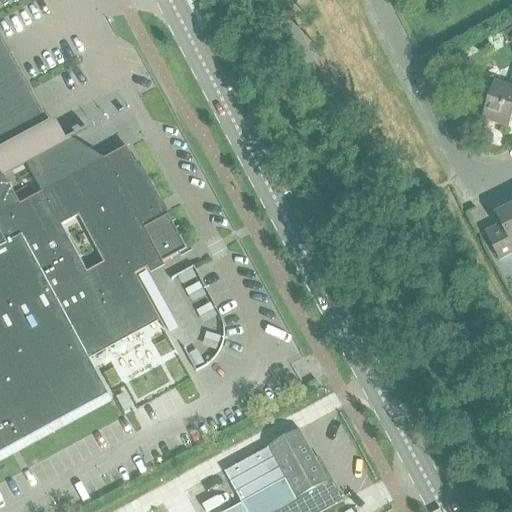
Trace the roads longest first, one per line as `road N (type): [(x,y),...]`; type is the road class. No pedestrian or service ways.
road 1 (secondary): [(443,511),(170,0)]
road 2 (residential): [(511,169),(486,178),(463,169),(381,0)]
